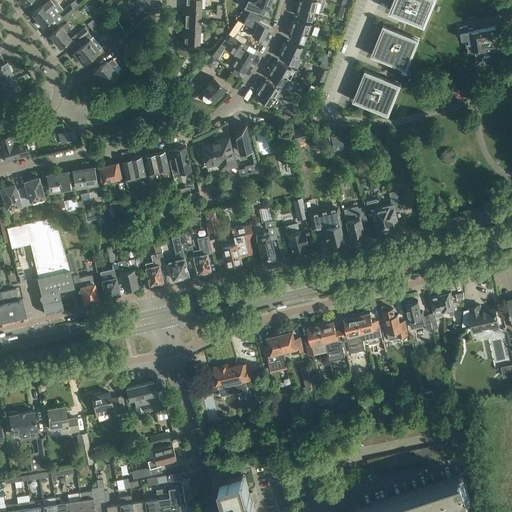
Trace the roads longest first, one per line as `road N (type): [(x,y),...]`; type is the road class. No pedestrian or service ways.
road 1 (residential): [(511,209),(153,292)]
road 2 (unclassified): [(0,172),(161,140),(219,115),(262,64),(288,0)]
road 3 (tertiary): [(511,231),(159,312)]
road 4 (tertiary): [(162,325),(511,242)]
road 5 (residential): [(169,355),(277,315),(511,260)]
road 6 (residential): [(0,382),(169,355)]
road 7 (tertiary): [(0,364),(162,325)]
road 8 (tertiary): [(159,312),(0,350)]
road 9 (residential): [(213,511),(169,355)]
road 10 (residential): [(153,292),(0,329)]
